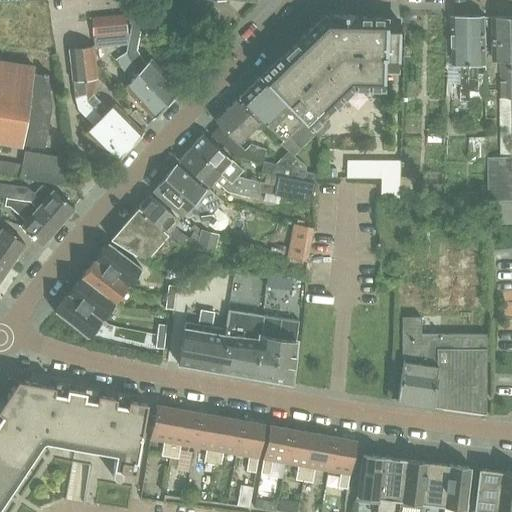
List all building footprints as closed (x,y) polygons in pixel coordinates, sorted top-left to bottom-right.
[(126,13),(91,16),(93,36),(127,33),(126,13)] [(125,52),(123,54),(136,73),(165,104),(178,89),(149,59),(145,64),(136,49),(140,30),(148,24),(152,24),(152,25),(168,24),(154,14),(132,16),(125,52)] [(310,128),(352,87),(381,88),(382,68),(396,69),(397,19),(393,19),(385,19),(385,18),(358,17),(358,15),(329,15),(329,16),(322,16),(297,40),(298,41),(281,57),(280,56),(260,76),(261,77),(310,128)] [(470,100),(470,98),(469,16),(452,16),(452,24),(452,63),(459,63),(460,67),(452,67),(452,70),(447,70),(446,98),(451,98),(451,100),(470,100)] [(486,63),(485,25),(485,17),(469,16),(470,98),(486,98),(486,74),(478,74),(478,63),(486,63)] [(511,126),(511,17),(493,17),(493,25),(493,59),(500,59),(501,98),(502,153),(487,153),(487,167),(488,191),(488,197),(511,197),(511,154),(511,126)] [(72,82),(83,80),(96,79),(92,47),(69,49),(72,82)] [(136,73),(123,54),(114,60),(128,82),(123,88),(152,118),(165,104),(136,73)] [(52,91),(55,77),(31,73),(32,66),(0,61),(0,142),(19,145),(19,143),(43,148),(50,105),(49,91),(52,91)] [(259,77),(238,97),(240,99),(281,142),(279,143),(286,152),(291,156),(315,133),(310,128),(261,77),(260,78),(259,77)] [(84,132),(114,161),(128,147),(83,103),(85,101),(85,99),(83,80),(72,82),(74,101),(76,111),(90,124),(84,132)] [(83,103),(128,147),(142,132),(112,104),(106,109),(91,95),(85,101),(83,103)] [(238,102),(236,100),(235,100),(235,101),(226,109),(250,133),(259,123),(238,102)] [(250,133),(226,109),(215,120),(215,119),(214,120),(214,121),(218,125),(210,134),(221,145),(232,155),(263,161),(266,149),(250,144),(245,149),(240,143),(250,133)] [(202,134),(190,147),(233,185),(256,189),(256,186),(259,187),(258,192),(259,192),(310,202),(313,183),(312,174),(274,165),(263,162),(261,173),(265,174),(263,184),(259,183),(237,176),(242,170),(218,149),(202,134)] [(474,167),(487,167),(487,153),(487,137),(468,137),(469,163),(474,163),(474,167)] [(190,147),(179,160),(183,164),(208,186),(213,180),(223,188),(227,191),(258,199),(259,192),(258,192),(259,187),(256,186),(256,189),(233,185),(190,147)] [(24,150),(21,164),(19,176),(63,184),(67,158),(24,150)] [(286,152),(274,165),(312,174),(286,152)] [(346,178),(345,179),(346,179),(380,180),(380,183),(380,200),(399,200),(400,162),(346,162),(346,178)] [(203,190),(180,168),(176,164),(175,165),(174,165),(164,177),(205,213),(223,229),(227,224),(228,220),(228,218),(226,215),(217,207),(222,202),(209,189),(203,190)] [(336,177),(336,168),(326,168),(326,176),(336,177)] [(164,177),(152,190),(159,197),(180,216),(185,210),(203,224),(206,227),(209,224),(215,229),(217,230),(219,230),(223,229),(205,213),(164,177)] [(0,182),(0,196),(4,197),(6,197),(28,200),(35,207),(57,226),(73,208),(72,207),(59,194),(52,188),(50,187),(42,184),(35,192),(24,186),(0,182)] [(488,203),(488,197),(488,191),(462,192),(462,193),(449,193),(449,203),(488,203)] [(144,199),(137,207),(180,245),(194,249),(196,249),(213,253),(218,234),(200,229),(200,230),(199,234),(197,243),(188,237),(180,233),(172,225),(176,219),(156,200),(150,195),(149,194),(144,199)] [(41,244),(57,226),(28,201),(6,197),(4,197),(2,204),(6,205),(24,220),(19,225),(41,244)] [(119,228),(112,235),(110,238),(149,263),(155,252),(194,256),(196,249),(194,249),(180,245),(137,207),(136,209),(120,226),(119,228)] [(394,211),(380,210),(380,219),(395,219),(394,211)] [(295,224),(292,241),(309,244),(312,228),(295,224)] [(0,256),(10,264),(24,244),(1,228),(0,229),(0,256)] [(127,285),(141,267),(107,241),(94,259),(127,285)] [(292,241),(288,258),(306,261),(309,244),(292,241)] [(0,256),(0,278),(10,264),(0,256)] [(80,276),(114,302),(127,285),(94,259),(80,276)] [(67,293),(101,319),(114,302),(80,276),(67,293)] [(174,298),(176,286),(168,285),(166,297),(174,298)] [(101,319),(67,293),(54,311),(87,337),(101,319)] [(166,297),(165,308),(173,309),(174,298),(166,297)] [(200,309),(197,324),(204,325),(207,310),(200,309)] [(225,328),(217,370),(219,370),(254,376),(255,377),(260,336),(261,336),(263,316),(263,315),(227,309),(224,328),(225,328)] [(207,310),(204,325),(211,326),(214,312),(207,310)] [(281,318),(263,316),(261,336),(260,336),(255,377),(273,380),(281,318)] [(281,318),(273,380),(290,383),(298,321),(281,318)] [(204,325),(197,324),(184,321),(177,363),(197,366),(204,325)] [(164,337),(166,325),(158,324),(156,336),(164,337)] [(197,366),(217,370),(225,328),(224,328),(211,326),(204,325),(197,366)] [(156,336),(155,347),(163,349),(164,337),(156,336)] [(85,392),(68,389),(66,388),(65,395),(53,393),(55,386),(17,379),(0,404),(0,413),(2,415),(0,416),(0,506),(43,442),(98,451),(115,454),(114,460),(113,469),(134,472),(147,403),(128,399),(127,406),(126,406),(115,404),(116,397),(97,394),(96,400),(84,398),(85,392)] [(177,408),(156,404),(150,439),(160,440),(163,441),(160,455),(169,456),(177,408)] [(199,412),(177,408),(169,456),(176,458),(179,444),(193,447),(199,412)] [(212,464),(220,416),(199,412),(193,447),(205,449),(203,462),(212,464)] [(242,420),(220,416),(212,464),(220,465),(223,452),(236,454),(242,420)] [(264,424),(242,420),(236,454),(248,456),(246,470),(255,471),(264,424)] [(284,462),(290,428),(269,425),(260,472),(269,474),(272,460),(284,462)] [(295,479),(303,480),(312,432),(290,428),(284,462),(297,464),(295,479)] [(334,436),(312,432),(303,480),(311,482),(314,467),(328,470),(334,436)] [(347,488),(353,452),(355,440),(334,436),(328,470),(339,472),(336,487),(347,488)] [(383,456),(360,453),(354,500),(379,503),(379,498),(378,498),(383,456)] [(400,501),(405,459),(383,456),(378,498),(379,498),(399,501),(400,501)] [(421,503),(426,461),(405,459),(400,501),(399,501),(398,506),(422,508),(422,504),(421,503)] [(443,506),(448,464),(426,461),(421,503),(422,504),(443,506)] [(448,464),(443,506),(465,509),(470,467),(448,464)] [(495,511),(500,470),(478,468),(473,510),(491,511),(495,511)] [(511,511),(511,471),(500,470),(495,511),(511,511)]
